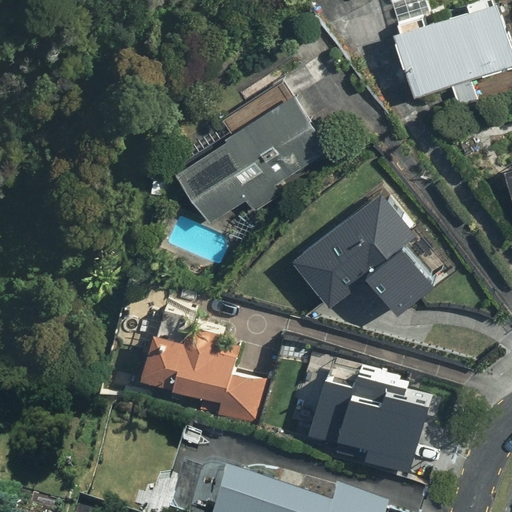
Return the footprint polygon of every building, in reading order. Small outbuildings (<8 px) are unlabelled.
[(511,0),(458,0),(407,15),(428,82),(511,57),(511,0)] [(309,80),(189,158),(225,212),(257,191),(264,201),(290,184),(283,173),(344,133),(309,80)] [(452,272),(421,232),(433,222),(397,176),(305,246),(342,293),(381,264),(411,303),(452,272)] [(154,365),(233,390),(227,408),(260,418),(276,369),(247,360),(253,343),(231,336),(236,320),(203,310),(198,326),(169,317),(154,365)] [(423,374),(349,353),(326,435),(400,456),(423,374)] [(338,504),(232,472),(219,511),(389,511),(393,503),(343,488),(338,504)]
